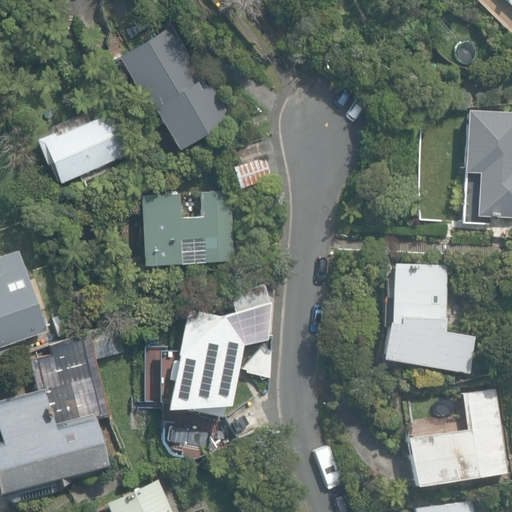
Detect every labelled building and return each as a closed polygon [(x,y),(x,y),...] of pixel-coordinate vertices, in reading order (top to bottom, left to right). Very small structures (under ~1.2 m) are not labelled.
[(511,0),(502,0),(511,9),(511,0)] [(151,110),(173,149),(229,118),(208,83),(204,85),(173,30),(169,24),(159,30),(115,56),(148,112),(151,110)] [(473,214),(511,216),(511,111),(463,108),(459,171),(475,172),(473,214)] [(47,165),(55,185),(129,153),(127,149),(139,144),(129,121),(115,127),(109,113),(91,121),(86,110),(45,128),(47,133),(33,140),(44,166),(47,165)] [(228,165),(235,188),(269,178),(262,155),(228,165)] [(137,194),(141,265),(232,260),(228,190),(198,191),(199,216),(177,217),(176,192),(137,194)] [(0,347),(45,333),(18,251),(0,257),(0,347)] [(377,357),(464,372),(471,334),(441,329),(442,317),(441,317),(445,263),(388,260),(384,319),(383,319),(377,357)] [(162,404),(219,416),(230,366),(227,366),(236,325),(265,331),(268,305),(262,282),(226,292),(232,313),(239,311),(236,323),(235,323),(236,317),(183,306),(172,359),(168,358),(164,378),(168,379),(162,404)] [(57,336),(71,332),(65,313),(51,317),(57,336)] [(41,387),(50,419),(89,409),(92,420),(110,415),(93,355),(121,347),(114,323),(48,342),(50,350),(25,357),(34,389),(41,387)] [(403,436),(409,484),(503,472),(492,388),(458,393),(463,428),(403,436)] [(66,480),(101,471),(86,413),(47,423),(39,391),(0,401),(0,493),(54,480),(56,486),(67,484),(66,480)] [(170,511),(155,478),(103,501),(107,511),(170,511)] [(410,506),(411,511),(470,511),(469,498),(410,506)]
